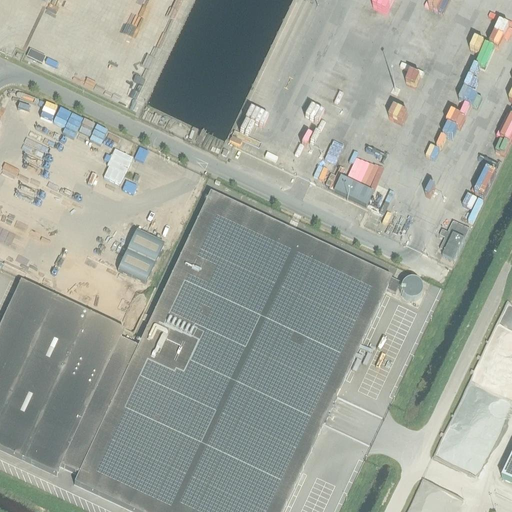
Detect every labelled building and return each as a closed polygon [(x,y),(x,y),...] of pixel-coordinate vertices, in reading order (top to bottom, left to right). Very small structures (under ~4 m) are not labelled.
[(511,0),(502,0),(501,6),(511,9),(511,0)] [(404,55),(396,77),(413,83),(422,58),(433,62),(449,16),(434,10),(416,60),(404,55)] [(354,32),(344,54),(371,66),(381,43),(354,32)] [(483,78),(491,82),(508,45),(488,36),(467,82),(479,87),(483,78)] [(41,65),(45,58),(29,51),(26,58),(41,65)] [(421,158),(445,167),(459,124),(468,127),(473,114),(477,115),(485,92),(470,86),(467,97),(471,98),(469,104),(456,100),(436,158),(422,153),(421,158)] [(6,96),(0,108),(0,130),(14,100),(6,96)] [(390,137),(402,111),(384,103),(372,129),(390,137)] [(499,188),(504,190),(511,170),(511,125),(502,122),(478,181),(485,183),(480,196),(494,201),(499,188)] [(308,144),(299,167),(316,174),(326,151),(308,144)] [(345,148),(336,172),(369,184),(378,161),(345,148)] [(108,169),(103,179),(119,187),(132,160),(114,151),(107,168),(108,169)] [(339,180),(333,193),(366,209),(372,195),(339,180)] [(0,450),(56,477),(60,468),(78,476),(74,485),(131,511),(282,511),(391,280),(209,195),(138,349),(120,341),(124,332),(20,283),(0,326),(0,450)] [(482,199),(472,221),(480,225),(490,203),(482,199)] [(454,265),(457,259),(470,231),(453,223),(448,234),(442,232),(440,237),(445,240),(440,251),(445,254),(443,259),(454,265)] [(145,286),(164,246),(136,233),(117,273),(145,286)] [(424,280),(409,287),(416,300),(430,294),(424,280)]
